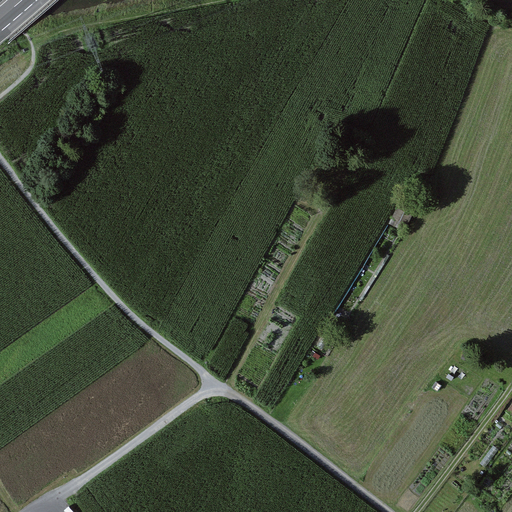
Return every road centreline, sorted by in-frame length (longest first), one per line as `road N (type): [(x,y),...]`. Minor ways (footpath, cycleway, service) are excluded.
road 1 (track): [(0,149),(137,318),(391,511)]
road 2 (track): [(322,211),(226,387)]
road 3 (track): [(76,484),(226,387)]
road 4 (track): [(511,384),(417,511)]
